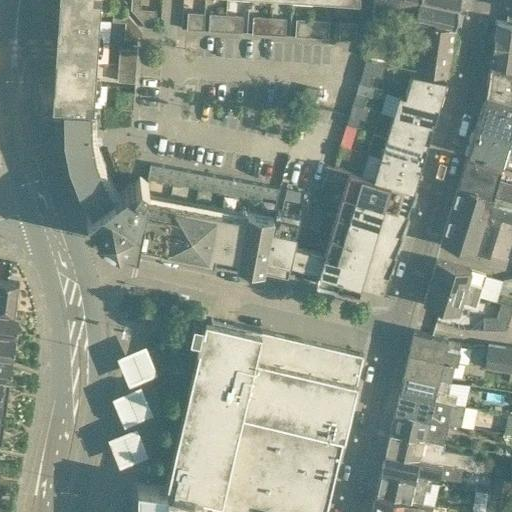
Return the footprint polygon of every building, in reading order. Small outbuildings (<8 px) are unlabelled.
[(58,0),(52,102),(51,103),(63,104),(93,106),(93,105),(104,106),(106,84),(94,83),(97,40),(109,41),(110,20),(98,19),(99,0),(283,0),(292,0),(292,3),(312,4),(311,0),(335,0),(335,5),(355,7),(355,0),(58,0)] [(139,16),(140,8),(140,0),(130,0),(130,7),(139,17),(139,16)] [(457,0),(372,0),(371,11),(372,11),(391,13),(398,14),(398,15),(454,27),(455,18),(456,14),(457,6),(457,0)] [(511,0),(503,0),(503,7),(507,7),(506,18),(505,22),(511,23),(511,0)] [(139,16),(155,17),(156,9),(140,8),(139,16)] [(133,22),(135,22),(126,11),(112,11),(112,20),(124,21),(133,22)] [(195,20),(204,20),(204,12),(187,11),(187,19),(195,20)] [(217,21),(225,22),(226,13),(209,12),(209,21),(217,21)] [(233,22),(242,23),(242,14),(226,13),(225,22),(233,22)] [(260,24),(269,24),(269,16),(252,15),(252,23),(260,24)] [(451,50),(454,31),(454,27),(398,15),(396,28),(406,29),(405,42),(419,44),(419,46),(451,50)] [(146,25),(155,26),(155,17),(139,16),(139,17),(146,25)] [(277,25),(285,26),(286,17),(269,16),(269,24),(277,25)] [(304,27),(312,27),(312,19),(296,18),(295,26),(304,27)] [(195,28),(195,20),(187,19),(186,28),(195,28)] [(320,28),(328,28),(329,20),(312,19),(312,27),(320,28)] [(204,20),(195,20),(195,28),(203,29),(204,20)] [(347,29),(356,30),(356,21),(339,20),(339,29),(347,29)] [(132,37),(133,22),(124,21),(123,37),(132,37)] [(217,30),(217,21),(209,21),(208,29),(217,30)] [(217,30),(225,30),(225,22),(217,21),(217,30)] [(511,23),(505,22),(495,21),(492,43),(511,45),(511,23)] [(132,37),(141,38),(142,29),(135,22),(133,22),(132,37)] [(233,31),(233,22),(225,22),(225,30),(233,31)] [(242,23),(233,22),(233,31),(241,31),(242,23)] [(251,32),(260,33),(260,24),(252,23),(251,32)] [(260,33),(268,33),(269,24),(260,24),(260,33)] [(268,33),(276,34),(277,25),(269,24),(268,33)] [(276,34),(285,34),(285,26),(277,25),(276,34)] [(295,35),(303,35),(304,27),(295,26),(295,35)] [(303,35),(311,36),(312,27),(304,27),(303,35)] [(311,36),(319,36),(320,28),(312,27),(311,36)] [(319,36),(328,37),(328,28),(320,28),(319,36)] [(339,29),(338,38),(347,38),(347,29),(339,29)] [(347,38),(355,39),(356,30),(347,29),(347,38)] [(395,47),(368,42),(365,58),(371,59),(372,56),(393,60),(395,47)] [(511,45),(492,43),(489,64),(511,67),(511,45)] [(448,74),(451,50),(419,46),(417,55),(408,54),(409,49),(404,48),(402,65),(448,74)] [(127,64),(127,56),(128,47),(119,47),(118,63),(127,64)] [(128,47),(127,56),(136,56),(137,48),(128,47)] [(127,64),(135,64),(136,56),(127,56),(127,64)] [(126,81),(126,72),(127,64),(118,63),(117,80),(126,81)] [(127,64),(126,72),(135,73),(135,64),(127,64)] [(511,67),(489,64),(485,92),(511,99),(511,67)] [(369,85),(373,73),(362,70),(359,82),(369,85)] [(135,73),(126,72),(126,81),(134,81),(135,73)] [(438,106),(446,79),(412,72),(405,95),(404,95),(438,106)] [(124,108),(124,99),(125,91),(116,90),(115,107),(124,108)] [(125,91),(124,99),(133,100),(134,91),(125,91)] [(363,105),(366,94),(356,91),(353,102),(363,105)] [(511,99),(485,92),(475,125),(509,135),(511,136),(511,99)] [(432,126),(438,106),(404,95),(405,95),(400,93),(393,114),(432,126)] [(124,108),(132,108),(133,100),(124,99),(124,108)] [(94,153),(90,132),(90,131),(89,107),(63,106),(63,117),(53,116),(68,159),(92,208),(85,213),(97,226),(95,229),(117,243),(119,240),(136,245),(136,244),(159,249),(159,250),(212,260),(213,258),(236,263),(236,264),(263,269),(263,268),(273,215),(246,210),(245,215),(144,196),(145,191),(142,189),(148,181),(139,175),(134,183),(131,181),(114,194),(102,175),(94,153)] [(349,114),(346,123),(357,126),(360,116),(349,113),(349,114)] [(426,147),(432,126),(393,114),(386,135),(426,147)] [(511,136),(509,135),(475,125),(467,152),(502,163),(503,161),(511,163),(511,136)] [(419,168),(426,147),(386,135),(373,131),(367,152),(380,156),(419,168)] [(413,189),(419,168),(380,156),(373,177),(413,189)] [(500,167),(485,162),(466,156),(457,184),(492,195),(511,201),(511,182),(496,178),(500,167)] [(161,172),(163,165),(150,163),(148,170),(161,172)] [(326,164),(323,175),(345,181),(348,170),(326,164)] [(174,175),(175,167),(163,165),(161,172),(174,175)] [(188,177),(189,170),(175,167),(174,175),(188,177)] [(160,180),(161,172),(148,170),(147,177),(160,180)] [(200,179),(201,172),(189,170),(188,177),(200,179)] [(413,189),(373,177),(348,170),(345,181),(342,191),(408,211),(408,210),(406,210),(414,190),(413,189)] [(173,182),(174,175),(161,172),(160,180),(173,182)] [(212,182),(214,175),(201,172),(200,179),(212,182)] [(187,185),(188,177),(174,175),(173,182),(187,185)] [(225,184),(227,177),(214,175),(212,182),(225,184)] [(198,187),(200,179),(188,177),(187,185),(198,187)] [(238,187),(239,179),(227,177),(225,184),(238,187)] [(211,189),(212,182),(200,179),(198,187),(211,189)] [(251,189),(252,182),(239,179),(238,187),(251,189)] [(224,192),(225,184),(212,182),(211,189),(224,192)] [(259,194),(261,183),(252,182),(251,189),(250,193),(259,194)] [(268,196),(270,185),(261,183),(259,194),(268,196)] [(237,194),(238,187),(225,184),(224,192),(237,194)] [(511,211),(489,204),(492,195),(457,184),(451,204),(500,219),(511,222),(511,211)] [(277,198),(279,187),(270,185),(268,196),(277,198)] [(250,193),(251,189),(238,187),(237,194),(250,196),(250,193)] [(404,221),(408,211),(342,191),(336,212),(402,232),(402,231),(400,230),(402,226),(403,226),(405,221),(404,221)] [(500,219),(451,204),(445,223),(494,238),(500,219)] [(274,216),(273,215),(263,268),(287,272),(289,262),(318,271),(316,280),(336,284),(343,259),(323,253),(323,252),(293,243),(299,212),(276,208),(274,216)] [(398,241),(402,232),(336,212),(329,232),(395,252),(396,251),(394,251),(396,246),(397,246),(399,242),(398,241)] [(494,238),(445,223),(440,242),(459,247),(488,257),(494,238)] [(392,262),(395,252),(329,232),(323,252),(323,253),(343,259),(389,273),(390,272),(388,271),(390,267),(391,267),(393,262),(392,262)] [(485,273),(471,269),(436,258),(429,281),(479,295),(485,273)] [(389,273),(343,259),(336,284),(357,288),(359,283),(384,290),(389,273)] [(0,279),(0,311),(14,313),(18,281),(0,279)] [(475,305),(479,295),(429,281),(423,301),(457,312),(461,301),(475,305)] [(511,304),(501,301),(498,309),(511,313),(511,308),(511,304)] [(207,308),(200,306),(195,305),(191,323),(203,326),(207,308)] [(483,316),(483,327),(506,329),(511,313),(498,309),(496,316),(483,316)] [(0,335),(15,338),(18,313),(14,313),(0,311),(0,335)] [(213,317),(211,317),(210,317),(208,327),(200,325),(196,344),(198,345),(167,477),(165,482),(136,482),(136,501),(136,511),(325,511),(343,437),(357,381),(356,381),(363,353),(234,322),(213,317)] [(414,329),(409,350),(454,361),(456,361),(457,358),(460,345),(446,341),(447,337),(433,333),(415,329),(414,329)] [(0,356),(12,358),(15,338),(0,335),(0,356)] [(143,339),(114,351),(126,380),(155,368),(143,339)] [(511,345),(488,341),(484,366),(511,370),(511,345)] [(186,372),(176,346),(164,351),(161,344),(151,349),(153,355),(143,359),(154,386),(186,372)] [(451,374),(454,361),(409,350),(404,371),(449,381),(451,374)] [(9,380),(12,358),(0,356),(0,378),(3,379),(9,380)] [(447,391),(449,381),(404,371),(399,390),(440,400),(455,403),(457,393),(447,391)] [(0,400),(7,401),(9,380),(3,379),(0,378),(0,400)] [(139,380),(110,392),(122,421),(151,409),(139,380)] [(399,390),(395,410),(440,421),(448,422),(461,424),(463,413),(465,405),(455,403),(440,400),(399,390)] [(443,443),(448,422),(440,421),(395,410),(390,431),(424,438),(443,443)] [(135,421),(106,433),(118,462),(147,450),(135,421)] [(442,450),(443,443),(424,438),(390,431),(385,450),(440,463),(462,466),(482,469),(484,460),(473,458),(474,454),(442,450)] [(440,463),(385,450),(380,471),(426,481),(426,480),(427,474),(460,479),(462,466),(440,463)] [(432,481),(426,480),(426,481),(380,471),(376,491),(421,502),(425,488),(430,490),(432,481)] [(495,472),(492,492),(509,494),(511,475),(495,472)] [(474,488),(472,508),(483,509),(486,490),(474,488)] [(430,511),(432,505),(421,502),(376,491),(371,511),(376,511),(430,511)] [(487,492),(484,511),(489,511),(496,511),(499,494),(487,492)]
